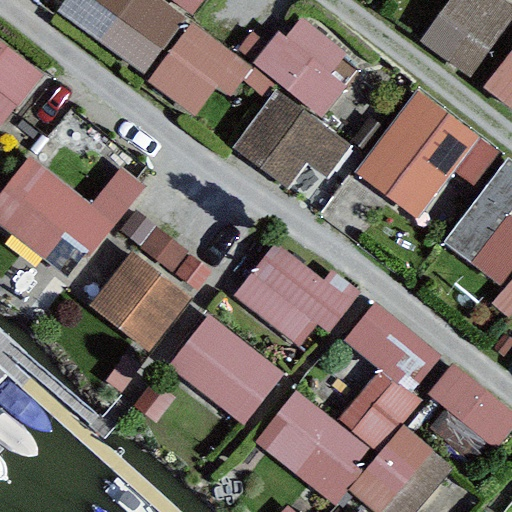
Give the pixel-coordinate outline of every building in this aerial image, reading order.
[(179,0),(114,0),(156,32),(179,0)] [(258,48),(202,0),(158,52),(213,100),(258,48)] [(370,48),(309,0),(292,0),(264,36),(335,93),(370,48)] [(482,45),(511,4),(511,0),(462,0),(448,20),(482,45)] [(55,90),(0,37),(0,143),(2,145),(55,90)] [(511,46),(496,62),(511,77),(511,46)] [(351,137),(291,81),(253,121),(312,178),(351,137)] [(363,192),(411,229),(472,152),(425,114),(363,192)] [(100,174),(55,127),(10,170),(62,225),(82,207),(107,233),(164,178),(132,144),(100,174)] [(511,266),(511,189),(503,182),(447,251),(493,289),(511,266)] [(195,284),(142,238),(109,276),(140,303),(118,328),(141,347),(195,284)] [(357,309),(292,245),(233,305),(298,369),(357,309)] [(425,358),(375,305),(342,337),(372,369),(331,407),(373,453),(427,403),(404,378),(425,358)] [(511,306),(498,323),(511,334),(511,306)] [(295,379),(224,316),(155,394),(174,412),(200,383),(252,429),(295,379)] [(511,456),(511,422),(458,374),(429,406),(448,423),(500,470),(511,456)] [(382,464),(306,384),(273,415),(284,426),(256,452),(285,484),(306,465),(341,502),(382,464)] [(424,511),(451,484),(410,446),(351,509),(354,511),(424,511)] [(308,511),(299,500),(284,511),(308,511)]
